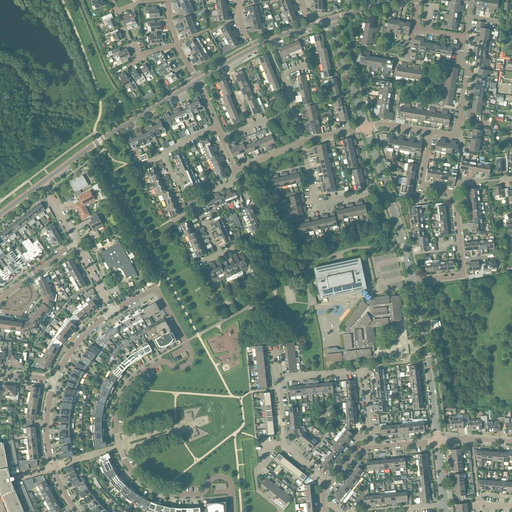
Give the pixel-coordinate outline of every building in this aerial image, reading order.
[(93,0),(94,1),(92,2),(93,6),(95,5),(97,9),(106,5),(103,0),(93,0)] [(178,9),(179,12),(192,7),(190,1),(180,4),(181,7),(178,9)] [(282,7),(284,13),(297,8),(296,5),(292,7),(291,4),(282,7)] [(317,10),(318,14),(325,13),(325,10),(323,10),(323,4),(314,4),(314,7),(310,8),(310,11),(317,10)] [(249,12),(250,14),(258,12),(257,6),(244,9),(245,12),(249,12)] [(149,13),(150,18),(160,17),(159,10),(157,10),(156,7),(146,9),(146,14),(149,13)] [(184,13),(185,16),(194,12),(192,7),(179,12),(180,15),(184,13)] [(217,10),(218,16),(227,15),(227,12),(230,11),(230,8),(217,10)] [(284,13),(287,18),(295,15),(294,13),(298,11),(297,8),(284,13)] [(132,13),(123,17),(125,21),(127,27),(126,27),(128,31),(130,30),(130,26),(129,25),(133,24),(135,28),(138,27),(137,26),(137,24),(134,17),(136,17),(135,12),(132,13)] [(247,18),(247,21),(260,18),(258,12),(250,14),(250,17),(247,18)] [(287,18),(289,24),(301,19),(300,16),(296,18),(295,15),(287,18)] [(183,22),(184,25),(193,22),(191,16),(178,21),(179,24),(183,22)] [(108,24),(110,29),(118,26),(115,19),(111,20),(110,18),(103,20),(105,25),(108,24)] [(393,30),(394,21),(388,20),(388,24),(385,23),(383,33),(389,34),(390,29),(393,30)] [(151,26),(151,31),(161,30),(160,23),(155,24),(154,21),(147,22),(148,27),(151,26)] [(181,29),(182,32),(195,27),(193,22),(184,25),(185,28),(181,29)] [(220,28),(223,34),(231,30),(230,27),(233,25),(231,22),(220,28)] [(257,31),(258,34),(265,32),(264,29),(263,30),(261,24),(252,26),(253,29),(249,30),(250,33),(257,31)] [(480,34),(489,36),(490,30),(483,29),(484,26),(478,25),(477,31),(481,32),(480,34)] [(187,34),(188,36),(197,33),(195,27),(182,32),(183,35),(187,34)] [(223,34),(226,39),(237,33),(236,30),(232,32),(231,30),(223,34)] [(113,37),(115,42),(123,39),(120,32),(117,33),(115,31),(105,35),(107,39),(113,37)] [(150,37),(148,37),(149,43),(151,42),(151,44),(163,43),(162,36),(159,37),(158,33),(156,34),(154,34),(154,36),(150,37)] [(226,39),(229,44),(237,40),(235,38),(239,36),(237,33),(226,39)] [(315,43),(323,42),(322,34),(313,36),(315,43)] [(191,46),(192,48),(201,43),(197,38),(186,45),(187,48),(191,46)] [(229,44),(232,50),(243,44),(242,41),(238,43),(237,40),(229,44)] [(292,44),(295,52),(302,49),(299,41),(292,44)] [(315,43),(317,51),(325,49),(323,42),(315,43)] [(190,52),(192,55),(204,48),(201,43),(192,48),(194,50),(190,52)] [(446,56),(451,57),(452,50),(455,50),(456,44),(450,43),(449,47),(447,47),(446,56)] [(295,52),(292,44),(285,47),(289,55),(295,52)] [(289,55),(285,47),(278,50),(282,58),(289,55)] [(197,56),(198,58),(207,53),(204,48),(192,55),(194,58),(197,56)] [(318,51),(320,57),(328,56),(326,48),(325,49),(317,51),(318,51)] [(120,60),(122,65),(128,61),(127,58),(130,57),(127,50),(121,52),(119,49),(112,52),(114,57),(117,56),(117,57),(117,59),(117,60),(119,61),(120,60)] [(359,65),(365,66),(367,52),(364,52),(363,56),(361,56),(360,59),(357,58),(357,63),(359,64),(359,65)] [(160,60),(162,63),(171,58),(167,53),(162,56),(160,53),(153,55),(151,55),(156,62),(157,62),(160,60)] [(197,63),(199,65),(210,58),(207,53),(198,58),(200,61),(197,63)] [(261,65),(269,62),(266,55),(258,58),(261,65)] [(328,56),(320,57),(321,64),(329,63),(328,56)] [(385,77),(386,77),(388,75),(388,74),(389,70),(392,70),(393,61),(387,60),(385,77)] [(165,67),(168,72),(176,67),(173,62),(167,66),(166,63),(159,67),(161,70),(165,67)] [(264,72),(272,68),(269,62),(261,65),(264,72)] [(323,71),(331,70),(329,63),(321,64),(323,71)] [(396,76),(402,77),(404,64),(401,63),(401,67),(397,67),(396,76)] [(145,64),(140,67),(145,76),(146,78),(152,75),(152,77),(155,75),(151,68),(148,70),(145,64)] [(408,78),(414,79),(417,66),(414,65),(413,69),(410,69),(408,78)] [(414,79),(421,81),(422,71),(419,70),(420,66),(417,66),(414,79)] [(267,78),(275,75),(272,68),(264,72),(267,78)] [(136,81),(138,85),(145,80),(142,74),(139,76),(136,70),(131,73),(136,81)] [(242,70),(234,74),(235,76),(238,83),(246,80),(243,73),(242,71),(242,70)] [(331,70),(323,71),(324,79),(333,77),(331,70)] [(297,77),(299,84),(307,82),(305,75),(300,76),(299,71),(298,71),(291,74),(291,78),(297,77)] [(124,72),(119,75),(122,80),(120,81),(125,89),(130,86),(133,91),(138,89),(137,87),(130,76),(128,78),(124,72)] [(167,79),(170,77),(174,82),(182,77),(179,72),(173,75),(172,73),(165,77),(166,80),(167,79)] [(447,80),(456,82),(457,76),(444,73),(443,76),(447,77),(447,80)] [(269,85),(277,82),(275,75),(267,78),(269,85)] [(329,87),(338,85),(336,78),(328,80),(329,87)] [(221,90),(229,87),(226,80),(218,83),(221,90)] [(241,89),(248,86),(246,80),(238,83),(241,89)] [(277,82),(269,85),(272,92),(280,89),(277,82)] [(299,84),(300,91),(309,89),(307,82),(299,84)] [(331,94),(339,92),(338,85),(329,87),(331,94)] [(243,96),(251,93),(248,86),(241,89),(243,96)] [(444,92),(454,94),(455,88),(442,86),(441,89),(445,89),(444,92)] [(229,87),(221,90),(224,97),(231,93),(229,87)] [(302,98),(310,96),(309,89),(300,91),(302,98)] [(145,100),(154,95),(152,92),(143,96),(145,100)] [(332,101),(341,99),(339,92),(331,94),(332,101)] [(221,98),(224,104),(232,101),(230,94),(232,93),(231,93),(224,97),(221,98)] [(243,96),(246,103),(249,102),(254,100),(251,93),(243,96)] [(310,96),(302,98),(303,105),(312,104),(310,96)] [(196,108),(198,112),(204,110),(202,105),(200,106),(197,98),(195,99),(196,102),(193,103),(195,108),(196,108)] [(442,105),(452,107),(453,100),(439,98),(439,101),(443,102),(442,105)] [(249,102),(251,109),(259,106),(256,99),(254,100),(249,102),(246,103),(249,102)] [(332,101),(334,109),(337,108),(342,107),(341,99),(332,101)] [(191,110),(193,114),(198,112),(196,108),(195,108),(193,103),(190,105),(189,101),(186,102),(187,105),(190,111),(191,110)] [(232,101),(224,104),(227,111),(235,108),(232,101)] [(399,117),(405,118),(408,104),(405,104),(404,108),(401,107),(399,117)] [(187,116),(188,120),(194,117),(193,114),(191,110),(190,111),(187,105),(185,106),(187,110),(184,111),(186,116),(187,116)] [(308,114),(317,112),(315,105),(312,106),(307,107),(308,114)] [(259,106),(251,109),(254,116),(262,113),(259,106)] [(337,108),(338,115),(347,113),(345,106),(342,107),(337,108)] [(411,119),(418,120),(420,106),(417,106),(416,110),(413,109),(411,119)] [(235,108),(227,111),(230,118),(238,114),(235,108)] [(424,121),(430,122),(432,108),(429,108),(429,112),(425,111),(424,121)] [(181,118),(183,122),(188,120),(187,116),(186,116),(184,111),(181,112),(179,109),(177,110),(180,118),(181,118)] [(379,118),(392,120),(393,114),(389,113),(389,110),(380,109),(379,114),(380,115),(379,118)] [(176,120),(177,124),(183,122),(181,118),(180,118),(177,110),(174,111),(176,114),(173,116),(175,121),(176,120)] [(436,123),(442,124),(445,110),(442,110),(441,114),(438,113),(436,123)] [(442,124),(449,125),(450,115),(447,115),(448,111),(445,110),(442,124)] [(310,121),(318,119),(317,112),(308,114),(310,121)] [(170,123),(172,127),(177,124),(176,120),(175,121),(173,116),(170,117),(168,113),(165,115),(169,123),(170,123)] [(347,113),(338,115),(340,123),(348,121),(347,113)] [(238,114),(230,118),(233,125),(241,122),(238,114)] [(318,119),(310,121),(311,128),(320,126),(318,119)] [(159,131),(161,135),(166,133),(165,128),(164,129),(160,120),(157,121),(159,125),(156,126),(158,131),(159,131)] [(154,136),(155,137),(161,135),(159,131),(158,131),(156,126),(153,128),(151,124),(149,125),(150,128),(154,136)] [(311,128),(313,136),(322,134),(320,126),(311,128)] [(149,138),(151,142),(156,140),(155,137),(154,136),(150,128),(147,129),(149,132),(146,134),(148,139),(149,138)] [(143,141),(145,145),(151,142),(149,138),(148,139),(146,134),(143,135),(141,131),(139,132),(143,141)] [(138,143),(140,147),(145,145),(143,141),(139,132),(137,133),(138,137),(135,138),(137,143),(138,143)] [(264,138),(270,151),(273,150),(271,144),(275,143),(271,135),(264,138)] [(387,135),(386,141),(389,141),(388,148),(387,151),(393,152),(393,149),(395,140),(392,140),(393,136),(387,135)] [(133,146),(134,150),(140,147),(138,143),(137,143),(135,138),(132,140),(130,136),(128,137),(132,146),(133,146)] [(199,143),(202,149),(210,145),(209,142),(213,140),(212,138),(199,143)] [(265,147),(267,152),(270,151),(264,138),(258,141),(261,148),(265,147)] [(251,144),(257,157),(259,156),(258,150),(261,148),(258,141),(251,144)] [(237,147),(242,160),(245,159),(243,153),(246,152),(247,152),(244,146),(244,144),(237,147)] [(251,153),(254,158),(257,157),(251,144),(245,146),(244,146),(247,152),(246,152),(247,154),(251,153)] [(202,149),(204,154),(216,149),(216,147),(212,148),(210,145),(202,149)] [(237,156),(240,161),(242,160),(237,147),(230,150),(233,158),(237,156)] [(204,154),(207,160),(209,159),(215,156),(213,153),(217,151),(216,149),(204,154)] [(175,160),(177,163),(185,159),(182,154),(170,159),(171,161),(175,160)] [(222,157),(218,159),(217,155),(215,156),(209,159),(211,164),(223,159),(222,157)] [(496,161),(497,172),(504,172),(504,168),(508,168),(507,160),(507,156),(505,156),(505,160),(496,161)] [(174,168),(175,170),(187,165),(185,159),(177,163),(178,166),(174,168)] [(220,163),(224,161),(223,159),(211,164),(213,169),(221,166),(220,163)] [(460,172),(462,172),(463,170),(468,170),(469,162),(462,161),(460,172)] [(472,174),(474,175),(476,164),(469,162),(468,170),(473,171),(472,174)] [(491,163),(487,163),(484,162),(483,165),(482,173),(487,174),(487,177),(489,177),(491,166),(491,163)] [(405,163),(404,171),(407,171),(415,172),(416,168),(418,168),(419,166),(416,165),(405,163)] [(474,175),(476,175),(477,172),(482,173),(483,165),(476,164),(474,175)] [(180,171),(181,174),(183,173),(190,170),(189,170),(187,165),(175,170),(176,172),(180,171)] [(147,172),(149,178),(158,174),(158,173),(157,170),(159,168),(159,166),(155,168),(156,168),(147,172)] [(227,168),(223,169),(221,166),(213,169),(216,175),(228,170),(227,168)] [(181,180),(193,175),(191,169),(190,170),(189,170),(190,170),(183,173),(181,174),(183,173),(184,176),(180,178),(181,180)] [(426,180),(428,180),(429,177),(433,178),(434,170),(428,169),(426,180)] [(224,174),(229,172),(228,170),(216,175),(218,181),(226,177),(224,174)] [(438,182),(440,182),(442,171),(434,170),(433,178),(439,179),(438,182)] [(452,185),(454,185),(456,174),(457,171),(454,170),(453,173),(449,173),(447,181),(453,182),(452,185)] [(406,178),(416,180),(417,178),(414,178),(415,172),(407,171),(406,178)] [(440,182),(442,183),(443,180),(447,181),(449,173),(442,171),(440,182)] [(149,178),(152,183),(161,180),(160,179),(159,175),(162,174),(161,172),(158,173),(158,174),(149,178)] [(195,178),(197,177),(196,174),(193,175),(181,180),(182,183),(186,181),(188,184),(196,180),(195,178)] [(73,194),(74,197),(82,193),(80,190),(89,186),(83,175),(71,182),(76,192),(73,194)] [(152,183),(154,189),(163,185),(162,184),(163,184),(161,181),(164,179),(163,177),(160,179),(161,180),(152,183)] [(416,182),(416,180),(406,178),(403,178),(401,185),(404,185),(412,187),(413,182),(416,182)] [(185,189),(186,192),(198,186),(196,180),(188,184),(189,187),(185,189)] [(154,189),(157,195),(166,191),(164,186),(166,185),(165,183),(163,184),(162,184),(163,185),(154,189)] [(406,193),(414,194),(414,192),(412,192),(412,187),(404,185),(401,185),(400,193),(406,194),(406,193)] [(499,196),(499,199),(506,198),(506,197),(505,189),(502,190),(501,186),(498,187),(494,188),(495,196),(499,196)] [(162,195),(164,201),(173,197),(173,196),(171,192),(174,191),(173,189),(170,190),(171,191),(162,195)] [(471,192),(471,197),(479,196),(479,189),(468,190),(468,192),(471,192)] [(228,191),(233,203),(239,201),(235,193),(232,194),(230,190),(228,191)] [(79,215),(82,220),(90,216),(85,206),(95,200),(94,199),(95,198),(93,195),(92,196),(90,191),(79,197),(82,202),(75,206),(77,210),(76,210),(76,212),(77,214),(79,215)] [(227,204),(228,206),(233,203),(228,191),(226,192),(227,196),(224,198),(227,204)] [(216,194),(221,206),(227,204),(224,198),(224,196),(220,197),(218,193),(216,194)] [(212,200),(216,209),(221,206),(216,194),(214,195),(216,199),(212,200)] [(164,201),(167,206),(175,202),(175,201),(174,198),(177,197),(176,195),(173,196),(173,197),(164,201)] [(469,205),(480,203),(479,196),(471,197),(472,202),(469,202),(469,205)] [(205,199),(211,214),(217,211),(216,209),(212,200),(209,202),(208,198),(205,199)] [(167,206),(169,212),(178,208),(177,207),(178,207),(176,203),(179,202),(178,200),(175,201),(175,202),(167,206)] [(35,207),(43,217),(45,215),(43,212),(45,210),(40,203),(35,207)] [(437,207),(438,214),(446,213),(445,208),(449,208),(448,206),(442,207),(442,203),(435,204),(435,207),(437,207)] [(473,211),(481,211),(480,203),(469,205),(469,207),(472,206),(473,211)] [(243,210),(245,215),(253,212),(252,209),(256,207),(255,205),(243,210)] [(421,205),(416,206),(416,209),(413,209),(414,215),(411,215),(411,217),(422,216),(421,205)] [(169,212),(171,217),(180,214),(178,209),(181,208),(180,206),(178,207),(177,207),(178,208),(169,212)] [(38,216),(40,219),(43,217),(35,207),(30,210),(36,217),(38,216)] [(26,214),(33,224),(36,222),(34,219),(36,217),(30,210),(26,214)] [(470,217),(471,219),(482,218),(481,211),(473,211),(473,216),(470,217)] [(245,215),(248,221),(260,216),(259,213),(255,215),(253,212),(245,215)] [(234,229),(237,228),(238,231),(242,230),(236,213),(229,215),(234,229)] [(28,223),(31,226),(33,224),(26,214),(21,218),(26,225),(28,223)] [(90,234),(93,240),(100,236),(97,230),(103,227),(97,215),(91,219),(92,221),(90,223),(94,231),(90,234)] [(250,227),(256,224),(257,224),(258,223),(257,220),(261,218),(260,216),(248,221),(250,227)] [(414,219),(415,224),(423,223),(422,216),(411,217),(411,219),(414,219)] [(16,221),(24,231),(26,230),(24,226),(26,225),(21,218),(16,221)] [(474,220),(474,226),(482,225),(482,218),(471,219),(471,221),(474,220)] [(215,225),(216,228),(224,225),(222,219),(210,224),(211,227),(215,225)] [(180,226),(182,232),(191,228),(191,227),(191,226),(189,223),(192,222),(191,220),(188,221),(189,222),(180,226)] [(439,221),(439,229),(447,228),(447,223),(450,222),(450,220),(439,221)] [(18,230),(21,233),(24,231),(16,221),(11,225),(16,232),(18,230)] [(412,229),(412,231),(424,230),(423,223),(415,224),(415,229),(412,229)] [(47,232),(48,234),(56,230),(53,224),(42,231),(43,233),(47,232)] [(248,227),(250,233),(263,228),(262,226),(258,227),(256,224),(257,224),(256,224),(250,227),(248,227)] [(6,229),(14,239),(17,237),(15,233),(16,232),(11,225),(6,229)] [(182,232),(185,237),(187,236),(194,233),(192,229),(194,227),(194,225),(191,226),(191,227),(191,228),(182,232)] [(214,233),(214,236),(226,230),(224,225),(216,228),(218,232),(214,233)] [(472,231),(472,233),(483,232),(482,225),(474,226),(475,231),(472,231)] [(250,233),(253,239),(261,235),(260,232),(264,230),(263,228),(250,233)] [(439,229),(440,236),(451,235),(451,233),(448,233),(447,228),(439,229)] [(9,238),(12,241),(14,239),(6,229),(2,232),(7,239),(9,238)] [(46,238),(48,241),(59,235),(56,230),(48,234),(50,236),(46,238)] [(197,233),(200,232),(199,230),(196,231),(196,232),(194,233),(187,236),(190,241),(199,237),(199,236),(197,233)] [(219,236),(221,239),(229,235),(226,230),(214,236),(215,238),(219,236)] [(416,233),(416,238),(419,238),(427,237),(427,234),(424,234),(424,230),(412,231),(413,233),(416,233)] [(53,242),(54,245),(62,241),(59,235),(48,241),(49,244),(53,242)] [(190,241),(192,247),(201,243),(201,242),(199,238),(202,237),(201,235),(199,236),(199,237),(190,241)] [(218,244),(219,247),(231,241),(229,235),(221,239),(222,242),(218,244)] [(417,243),(417,245),(428,244),(428,237),(427,237),(419,238),(420,243),(417,243)] [(492,248),(492,251),(495,251),(493,240),(493,237),(490,237),(490,240),(486,241),(487,249),(492,248)] [(28,239),(25,241),(37,256),(39,255),(40,255),(41,255),(41,253),(42,252),(41,250),(43,248),(37,241),(32,244),(28,239)] [(120,243),(119,243),(118,240),(116,241),(117,244),(103,252),(101,249),(99,250),(101,253),(100,253),(109,269),(113,267),(116,268),(115,269),(118,269),(119,268),(121,269),(127,279),(134,275),(135,278),(138,276),(136,274),(120,243)] [(23,254),(27,261),(30,259),(31,261),(32,259),(34,260),(35,259),(35,258),(37,256),(25,241),(22,244),(28,252),(26,253),(25,253),(23,254)] [(192,247),(195,252),(204,248),(203,247),(202,244),(204,243),(203,241),(201,242),(201,243),(192,247)] [(478,250),(478,253),(480,253),(479,241),(472,242),(473,251),(478,250)] [(479,241),(480,253),(482,252),(482,250),(487,249),(486,241),(479,241)] [(465,243),(466,254),(468,254),(468,251),(473,251),(472,242),(465,243)] [(195,252),(197,258),(206,254),(204,249),(207,248),(206,246),(203,247),(204,248),(195,252)] [(23,254),(20,256),(21,257),(18,259),(12,251),(9,254),(20,269),(22,267),(24,268),(25,267),(25,265),(26,264),(25,262),(27,261),(23,254)] [(9,254),(6,256),(10,262),(5,266),(6,267),(11,273),(13,271),(15,273),(16,272),(17,272),(19,272),(18,270),(20,269),(9,254)] [(243,260),(240,262),(238,263),(242,272),(248,269),(249,271),(252,270),(248,262),(245,263),(244,260),(245,260),(244,257),(242,258),(243,260)] [(360,258),(313,268),(320,299),(367,289),(360,258)] [(65,263),(67,267),(74,264),(72,259),(65,263)] [(237,263),(234,264),(234,265),(233,265),(238,276),(243,274),(242,272),(238,263),(240,262),(238,259),(236,260),(237,263)] [(425,264),(426,275),(429,275),(428,272),(433,272),(432,264),(432,260),(425,261),(425,264)] [(439,260),(432,261),(432,264),(433,272),(438,271),(439,274),(441,274),(439,263),(439,260)] [(483,277),(484,277),(484,274),(491,273),(491,270),(497,269),(496,260),(485,262),(485,264),(481,265),(483,277)] [(453,270),(453,273),(455,272),(454,261),(446,262),(447,270),(453,270)] [(229,267),(228,267),(231,276),(232,279),(238,276),(233,265),(234,265),(234,264),(233,262),(230,263),(232,265),(228,267),(229,267)] [(479,277),(483,277),(481,265),(479,265),(478,262),(469,263),(469,271),(479,270),(479,277)] [(67,267),(70,272),(77,268),(74,264),(67,267)] [(225,276),(226,279),(222,270),(221,267),(222,267),(220,264),(218,265),(219,267),(216,269),(215,270),(219,279),(225,276)] [(222,270),(226,279),(231,276),(228,267),(229,267),(227,264),(225,265),(226,268),(222,270)] [(214,281),(215,283),(220,281),(219,279),(215,270),(216,269),(215,266),(213,267),(214,270),(210,272),(214,281)] [(0,275),(4,281),(6,279),(7,280),(8,279),(8,278),(10,276),(9,275),(11,273),(6,267),(4,269),(4,270),(2,271),(0,268),(0,275)] [(70,272),(72,276),(79,273),(77,268),(70,272)] [(72,276),(75,281),(82,277),(79,273),(72,276)] [(75,281),(77,285),(84,282),(82,277),(75,281)] [(40,286),(48,283),(46,278),(38,281),(40,286)] [(86,286),(84,282),(77,285),(80,290),(86,286)] [(40,286),(42,291),(50,288),(48,283),(40,286)] [(42,291),(44,297),(45,296),(52,294),(50,288),(42,291)] [(44,300),(54,302),(55,294),(52,294),(45,296),(44,300)] [(89,305),(94,311),(98,308),(96,306),(99,303),(95,296),(87,303),(89,305)] [(389,296),(375,298),(375,300),(367,301),(365,304),(363,302),(345,325),(347,326),(346,328),(347,335),(343,335),(345,350),(339,350),(336,348),(327,349),(328,354),(327,354),(328,363),(342,361),(342,360),(347,360),(347,361),(357,359),(357,358),(372,356),(371,352),(375,352),(374,345),(373,345),(372,343),(375,343),(374,330),(373,328),(374,327),(389,326),(389,324),(391,324),(391,326),(401,325),(400,321),(402,321),(401,311),(400,306),(401,306),(400,296),(391,297),(392,299),(390,299),(389,296)] [(50,309),(53,309),(54,302),(44,300),(43,304),(50,309)] [(156,303),(144,310),(147,316),(148,318),(150,317),(161,312),(156,303)] [(40,308),(46,313),(50,309),(43,304),(40,308)] [(82,306),(90,315),(94,311),(89,305),(87,307),(84,304),(82,306)] [(86,318),(90,315),(82,306),(78,309),(86,318)] [(142,318),(147,316),(144,310),(143,309),(144,309),(143,307),(137,310),(139,313),(142,318)] [(46,313),(40,308),(36,312),(43,318),(46,313)] [(71,317),(76,322),(79,319),(81,322),(86,318),(78,309),(74,313),(75,314),(71,317)] [(134,316),(137,321),(142,318),(139,313),(137,310),(132,313),(134,316)] [(43,318),(36,312),(33,317),(39,322),(43,318)] [(127,316),(132,324),(137,321),(134,316),(132,313),(127,316)] [(122,319),(127,327),(132,324),(127,316),(122,319)] [(29,321),(30,321),(36,326),(39,322),(33,317),(29,321)] [(67,326),(73,331),(76,327),(74,325),(76,322),(71,317),(69,320),(68,320),(64,324),(67,326)] [(165,321),(164,318),(154,324),(153,324),(155,327),(154,327),(160,338),(154,341),(158,349),(159,351),(162,350),(177,341),(166,321),(165,321)] [(117,322),(122,330),(127,327),(122,319),(117,322)] [(26,323),(30,332),(37,329),(36,326),(30,321),(26,323)] [(113,325),(118,333),(122,330),(117,322),(113,325)] [(21,332),(22,335),(30,332),(26,323),(23,324),(21,332)] [(108,329),(114,336),(118,333),(113,325),(108,329)] [(65,328),(63,326),(61,328),(63,330),(69,335),(73,331),(67,326),(65,328)] [(103,333),(109,340),(114,336),(108,329),(103,333)] [(63,330),(60,334),(66,339),(69,335),(63,330)] [(58,333),(51,340),(59,346),(61,343),(62,344),(66,339),(60,334),(58,333)] [(99,337),(105,343),(109,340),(103,333),(99,337)] [(105,343),(99,337),(95,341),(101,347),(105,343)] [(51,340),(47,349),(56,354),(59,349),(57,349),(59,346),(51,340)] [(88,348),(97,355),(102,350),(93,342),(88,348)] [(141,346),(146,354),(152,352),(147,343),(141,346)] [(136,349),(142,357),(146,354),(141,346),(136,349)] [(84,354),(93,361),(97,355),(88,348),(84,354)] [(44,354),(53,359),(56,354),(47,349),(44,354)] [(131,352),(137,361),(142,357),(136,349),(131,352)] [(11,365),(17,366),(18,352),(14,352),(9,352),(8,359),(11,360),(11,365)] [(18,352),(17,366),(23,366),(23,361),(26,361),(26,359),(27,353),(24,353),(24,354),(21,354),(19,352),(18,352)] [(126,356),(132,364),(137,361),(131,352),(126,356)] [(51,364),(53,359),(44,354),(42,359),(51,364)] [(79,360),(89,366),(93,361),(84,354),(79,360)] [(121,360),(128,368),(132,364),(126,356),(121,360)] [(48,369),(51,364),(42,359),(41,358),(36,367),(43,371),(45,367),(48,369)] [(116,365),(124,372),(128,368),(121,360),(119,358),(117,361),(118,363),(116,365)] [(76,366),(86,372),(89,366),(79,360),(76,366)] [(111,371),(120,378),(122,376),(121,375),(124,372),(116,365),(111,371)] [(72,372),(82,378),(86,372),(76,366),(72,372)] [(106,378),(115,384),(117,380),(118,381),(120,378),(111,371),(106,378)] [(69,379),(80,384),(82,378),(72,372),(69,379)] [(102,385),(112,390),(114,388),(113,387),(115,384),(106,378),(102,385)] [(66,386),(77,390),(80,384),(69,379),(66,386)] [(0,399),(4,399),(4,396),(9,396),(10,386),(4,385),(4,393),(1,393),(0,399)] [(99,393),(108,397),(110,393),(111,393),(112,390),(102,385),(99,393)] [(15,400),(18,400),(19,394),(16,394),(16,386),(10,386),(9,396),(9,399),(15,400)] [(64,393),(75,396),(77,390),(66,386),(64,393)] [(62,400),(74,403),(75,396),(64,393),(62,400)] [(96,400),(107,404),(108,401),(107,400),(108,397),(99,393),(96,400)] [(61,407),(72,409),(74,403),(62,400),(61,407)] [(94,408),(104,410),(105,407),(106,407),(107,404),(96,400),(94,408)] [(60,415),(71,416),(72,409),(61,407),(60,415)] [(93,416),(104,418),(105,415),(103,414),(104,410),(94,408),(93,416)] [(26,423),(32,424),(32,420),(35,421),(36,415),(27,414),(26,419),(26,423)] [(469,421),(470,431),(476,430),(475,420),(469,421),(468,414),(465,415),(466,422),(469,421)] [(451,423),(451,430),(458,429),(457,419),(456,415),(447,416),(448,423),(451,423)] [(457,419),(458,429),(464,429),(463,422),(466,422),(465,415),(462,415),(463,418),(457,419)] [(92,425),(102,425),(102,421),(104,421),(104,418),(93,416),(92,425)] [(475,420),(476,430),(482,430),(481,423),(484,423),(483,416),(480,416),(481,419),(475,420)] [(487,423),(488,432),(494,432),(493,421),(487,422),(487,416),(483,416),(484,423),(487,423)] [(493,421),(494,432),(500,431),(499,425),(502,424),(502,417),(499,418),(499,421),(493,421)] [(505,424),(506,434),(511,433),(511,432),(511,423),(509,423),(509,418),(505,419),(505,417),(502,417),(502,424),(505,424)] [(348,427),(351,428),(351,425),(357,424),(357,418),(347,419),(348,427)] [(418,423),(419,432),(425,432),(425,429),(428,429),(427,419),(423,420),(423,419),(418,419),(419,423),(418,423)] [(26,428),(27,433),(36,432),(35,427),(32,427),(32,424),(26,423),(26,428)] [(301,424),(291,424),(292,430),(295,430),(296,435),(301,432),(305,430),(304,427),(301,427),(301,424)] [(92,425),(92,433),(103,432),(104,429),(102,429),(102,425),(92,425)] [(343,434),(350,440),(354,435),(349,431),(351,428),(348,427),(343,434)] [(301,432),(296,435),(300,438),(298,440),(302,444),(308,436),(305,434),(307,433),(307,432),(305,430),(301,432)] [(92,433),(93,441),(103,439),(103,436),(104,435),(103,432),(92,433)] [(339,438),(347,444),(350,440),(343,434),(339,438)] [(60,437),(60,444),(72,442),(71,436),(60,437)] [(306,447),(312,440),(308,436),(302,444),(306,447)] [(336,442),(343,448),(347,444),(339,438),(336,442)] [(93,441),(95,449),(106,447),(105,443),(104,443),(103,439),(93,441)] [(10,471),(11,475),(19,472),(13,440),(5,442),(5,445),(11,444),(16,470),(10,471)] [(317,443),(312,440),(306,447),(311,451),(317,443)] [(0,442),(0,490),(2,496),(9,511),(22,511),(11,485),(10,482),(14,481),(14,480),(15,480),(15,479),(14,478),(13,478),(9,479),(8,475),(2,443),(0,443),(0,442)] [(60,444),(62,451),(73,449),(72,442),(60,444)] [(336,442),(333,447),(335,448),(340,452),(342,450),(345,453),(347,451),(345,449),(343,448),(336,442)] [(331,452),(339,458),(342,454),(340,452),(335,448),(331,452)] [(62,451),(63,459),(74,456),(73,449),(62,451)] [(328,456),(335,462),(339,458),(331,452),(328,456)] [(97,458),(101,466),(110,462),(108,458),(110,458),(108,454),(97,458)] [(274,460),(279,464),(284,458),(279,454),(274,460)] [(325,454),(321,458),(325,461),(332,467),(335,462),(328,456),(325,454)] [(279,464),(283,468),(289,461),(284,458),(279,464)] [(321,458),(320,460),(323,462),(321,465),(329,471),(332,467),(325,461),(321,458)] [(19,461),(21,472),(29,469),(28,464),(31,464),(32,468),(38,466),(37,460),(30,460),(19,461)] [(283,468),(288,472),(293,465),(289,461),(283,468)] [(101,466),(104,473),(114,468),(113,465),(112,465),(110,462),(101,466)] [(364,468),(366,472),(373,471),(372,462),(367,462),(367,467),(364,468)] [(70,475),(80,471),(77,464),(66,468),(68,473),(69,472),(70,475)] [(288,472),(293,475),(298,469),(293,465),(288,472)] [(355,471),(362,477),(366,472),(364,468),(362,470),(358,467),(355,471)] [(104,473),(109,480),(117,474),(115,471),(116,470),(114,468),(104,473)] [(293,475),(297,479),(303,473),(298,469),(293,475)] [(80,471),(70,475),(69,475),(71,480),(72,479),(73,481),(82,477),(80,471)] [(351,476),(358,482),(362,477),(355,471),(351,476)] [(298,480),(296,482),(300,485),(302,483),(308,476),(303,473),(297,479),(298,480)] [(109,480),(114,487),(123,479),(121,477),(120,477),(117,474),(109,480)] [(24,481),(28,491),(37,486),(40,491),(48,486),(45,481),(44,482),(40,476),(35,478),(36,482),(34,484),(32,479),(24,481)] [(261,486),(266,490),(272,482),(269,480),(271,477),(269,476),(267,478),(261,486)] [(348,480),(355,486),(358,482),(351,476),(348,480)] [(82,477),(73,481),(72,482),(74,486),(76,486),(77,488),(85,483),(82,477)] [(114,487),(120,492),(127,485),(124,482),(125,482),(123,479),(114,487)] [(344,484),(352,490),(355,486),(348,480),(344,484)] [(25,511),(33,511),(35,511),(22,482),(19,483),(31,510),(25,511)] [(266,490),(270,494),(279,483),(277,482),(275,484),(272,482),(266,490)] [(85,483),(77,488),(75,488),(78,493),(79,492),(80,494),(89,488),(85,483)] [(270,494),(275,498),(281,490),(278,487),(280,485),(279,483),(270,494)] [(341,488),(348,494),(352,490),(344,484),(341,488)] [(120,492),(126,498),(133,489),(131,487),(130,488),(127,485),(120,492)] [(40,491),(43,495),(51,491),(48,486),(40,491)] [(85,500),(93,494),(89,488),(80,494),(79,495),(82,499),(83,498),(85,500)] [(338,492),(345,498),(348,494),(341,488),(338,492)] [(126,498),(133,503),(138,494),(135,492),(136,491),(133,489),(126,498)] [(275,498),(280,501),(288,491),(286,490),(284,492),(281,490),(275,498)] [(464,490),(456,491),(456,497),(457,496),(457,499),(466,498),(465,496),(465,490),(464,490)] [(43,495),(45,500),(53,496),(51,491),(43,495)] [(280,501),(284,505),(287,502),(290,504),(293,499),(291,497),(288,495),(289,492),(288,491),(280,501)] [(336,494),(334,497),(341,503),(345,498),(338,492),(336,492),(335,493),(336,494)] [(88,504),(89,505),(97,499),(93,494),(85,500),(83,501),(87,504),(88,504)] [(133,503),(139,507),(145,497),(142,496),(141,497),(138,494),(133,503)] [(45,500),(48,505),(56,500),(53,496),(45,500)] [(364,505),(365,506),(370,506),(369,496),(364,497),(361,498),(360,499),(361,504),(362,505),(364,505)] [(139,507),(147,511),(151,501),(147,500),(148,499),(145,497),(139,507)] [(88,506),(93,511),(101,504),(97,499),(88,506)] [(48,505),(50,509),(58,505),(56,500),(48,505)] [(147,511),(150,511),(154,511),(158,503),(155,502),(155,503),(151,501),(147,511)] [(226,511),(226,502),(208,504),(209,506),(206,506),(206,511),(226,511)] [(154,511),(163,511),(165,506),(161,505),(161,504),(158,503),(154,511)]
